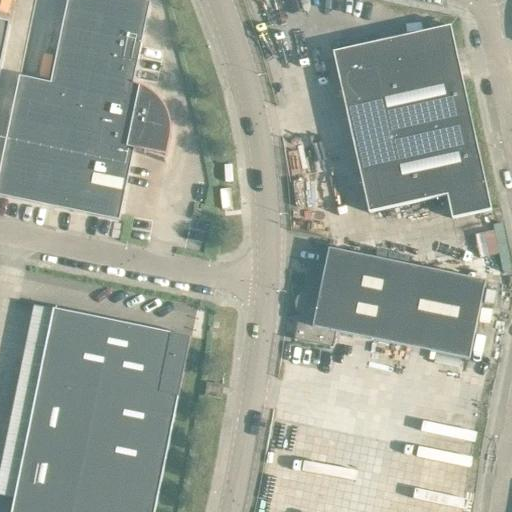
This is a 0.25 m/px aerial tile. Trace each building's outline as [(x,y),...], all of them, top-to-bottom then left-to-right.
[(147,89),(133,83),(150,1),(143,0),(68,0),(51,83),(36,80),(20,77),(0,171),(0,195),(119,220),(133,152),(135,152),(135,149),(145,151),(144,154),(146,154),(146,151),(167,156),(170,139),(170,125),(166,111),(158,98),(147,89)] [(0,72),(10,24),(0,22),(0,72)] [(333,52),(369,213),(447,195),(452,219),(491,210),(451,26),(333,52)] [(203,205),(196,205),(195,213),(203,213),(203,205)] [(294,340),(333,348),(336,332),(359,337),(412,348),(469,359),(485,281),(329,249),(325,264),(310,261),(294,340)] [(53,310),(11,511),(155,511),(178,397),(179,397),(191,337),(171,333),(171,334),(53,310)]
